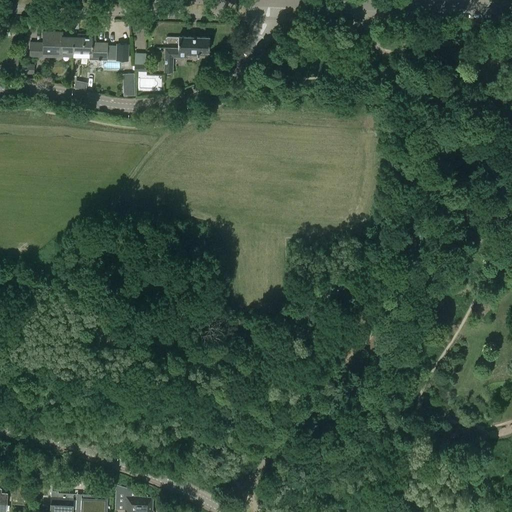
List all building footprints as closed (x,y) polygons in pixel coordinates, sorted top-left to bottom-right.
[(43,32),(43,42),(30,42),(30,55),(61,56),(62,51),(73,51),(73,37),(62,37),(62,33),(43,32)] [(73,37),(73,51),(90,52),(89,59),(106,60),(107,43),(95,43),(95,35),(78,34),(77,37),(73,37)] [(178,36),(178,49),(165,48),(164,72),(172,72),(172,57),(186,57),(186,54),(198,55),(198,51),(208,51),(209,37),(178,36)] [(33,65),(21,65),(21,73),(33,74),(33,65)] [(135,95),(134,73),(127,73),(127,95),(135,95)] [(116,483),(115,498),(115,503),(126,503),(126,509),(125,509),(124,511),(152,511),(153,510),(151,510),(152,497),(147,497),(147,494),(116,483)] [(73,498),(73,497),(65,497),(66,491),(58,490),(58,492),(52,492),(52,496),(51,496),(49,511),(71,511),(72,508),(82,508),(82,511),(84,511),(104,511),(105,495),(83,494),(82,499),(73,498)]
